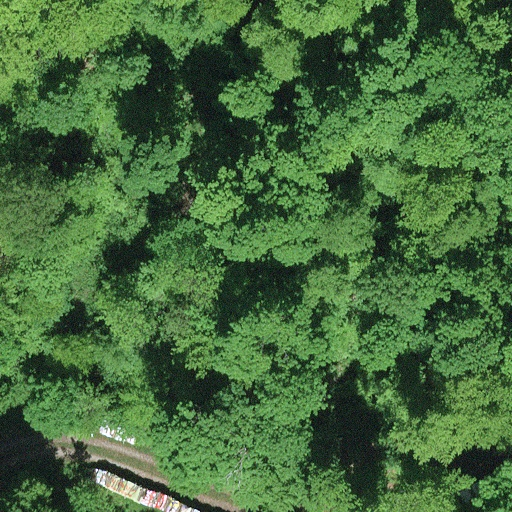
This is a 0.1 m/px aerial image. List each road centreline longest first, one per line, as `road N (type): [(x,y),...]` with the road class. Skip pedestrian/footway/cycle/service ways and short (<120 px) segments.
road 1 (track): [(0,463),(94,439),(196,487),(303,511)]
road 2 (track): [(320,511),(481,467),(511,446)]
